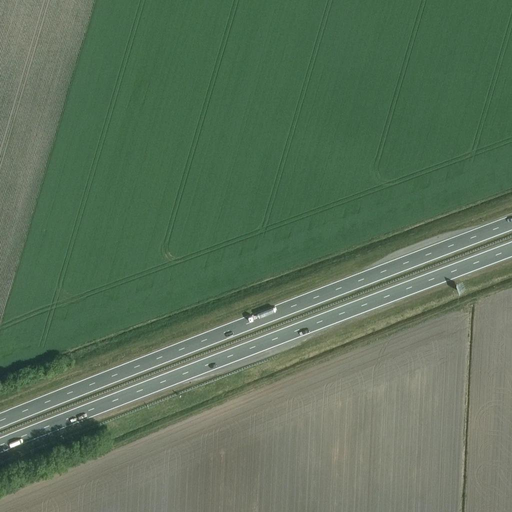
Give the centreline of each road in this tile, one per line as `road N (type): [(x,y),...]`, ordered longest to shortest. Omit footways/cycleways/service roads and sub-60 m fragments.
road 1 (trunk): [(511,223),(0,421)]
road 2 (trunk): [(0,446),(511,249)]
